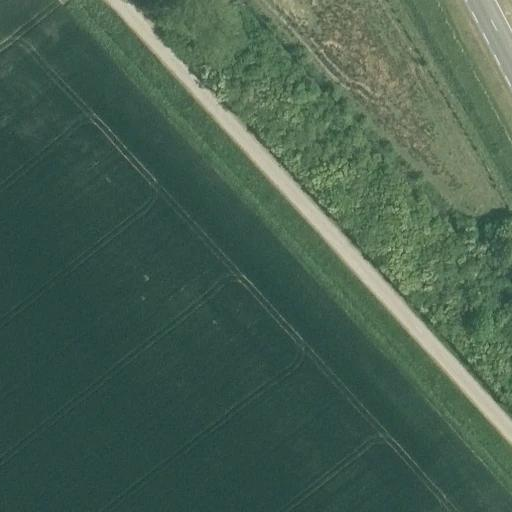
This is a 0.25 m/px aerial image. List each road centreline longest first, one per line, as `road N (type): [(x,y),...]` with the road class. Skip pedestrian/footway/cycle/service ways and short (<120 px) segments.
road 1 (unclassified): [(511,439),(116,0)]
road 2 (track): [(411,0),(511,180)]
